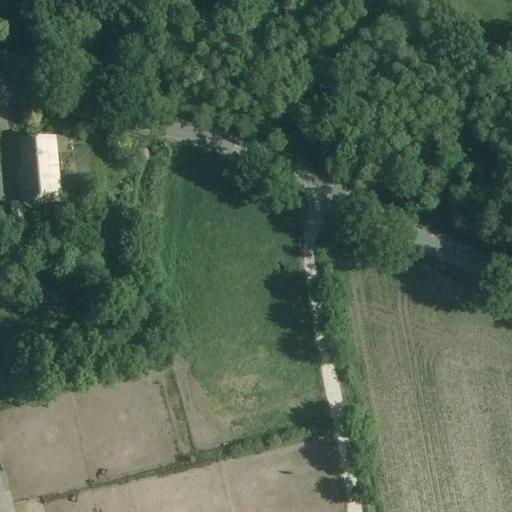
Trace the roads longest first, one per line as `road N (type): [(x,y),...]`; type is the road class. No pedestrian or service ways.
road 1 (tertiary): [(511,275),(229,147),(90,106),(0,91)]
road 2 (unknown): [(304,180),(351,481),(348,511)]
